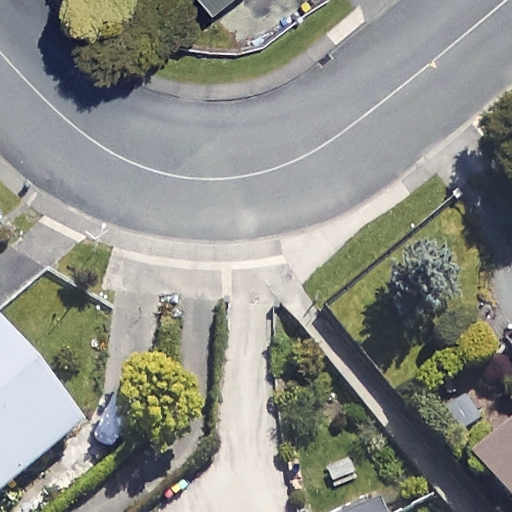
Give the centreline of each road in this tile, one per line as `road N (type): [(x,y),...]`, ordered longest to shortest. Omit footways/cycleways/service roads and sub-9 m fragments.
road 1 (residential): [(220,183),(287,166),(337,138),(504,0)]
road 2 (residential): [(220,183),(117,160),(0,53)]
